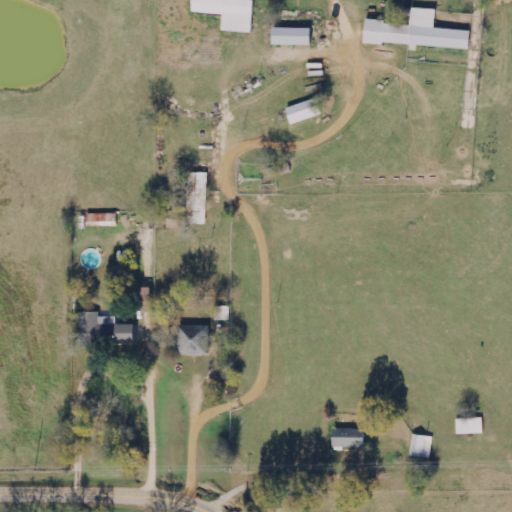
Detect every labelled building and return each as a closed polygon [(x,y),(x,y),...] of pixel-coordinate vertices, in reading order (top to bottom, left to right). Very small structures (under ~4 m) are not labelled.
[(223,31),(253,33),(255,0),(194,0),(194,13),(224,14),(223,31)] [(471,49),(472,31),(436,28),(438,10),(413,9),(412,24),(367,21),(366,43),(471,49)] [(312,45),(312,28),(274,27),(274,45),(312,45)] [(293,125),(324,115),(318,99),(287,109),(293,125)] [(209,174),(190,173),(189,200),(176,200),(176,210),(170,210),(169,222),(208,223),(209,174)] [(118,214),(88,214),(88,225),(118,225),(118,214)] [(143,288),(142,312),(151,312),(153,289),(143,288)] [(135,325),(117,325),(117,317),(101,317),(101,313),(81,313),(82,332),(100,332),(100,345),(136,344),(135,325)] [(181,355),(213,355),(213,318),(195,318),(195,326),(181,326),(181,355)] [(459,435),(485,433),(484,418),(458,419),(459,435)] [(334,448),(365,448),(366,430),(335,429),(334,448)]
